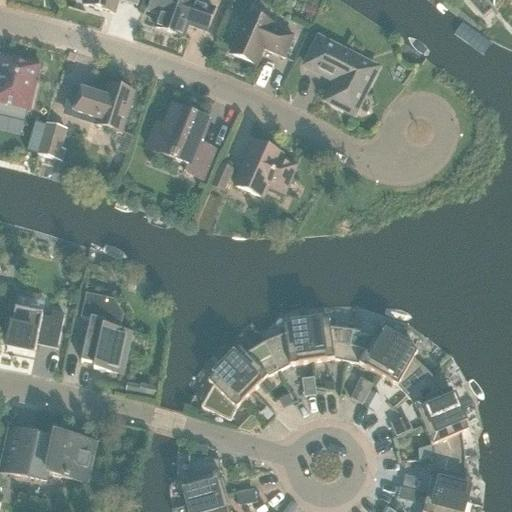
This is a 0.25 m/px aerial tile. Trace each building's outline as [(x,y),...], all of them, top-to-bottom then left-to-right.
[(137,8),(138,0),(85,0),(83,7),(114,15),(117,2),(137,8)] [(196,0),(152,0),(148,13),(159,17),(155,29),(183,39),(189,23),(194,25),(193,28),(205,33),(214,10),(195,4),(196,0)] [(316,12),(321,0),(308,0),(305,6),(316,12)] [(485,0),(493,8),(502,0),(485,0)] [(283,60),(293,38),(272,29),(273,26),(248,16),(232,53),(256,64),(263,48),(269,51),(268,53),(283,60)] [(353,116),(376,70),(318,41),(305,67),(337,83),(327,102),(353,116)] [(26,65),(1,59),(0,63),(0,104),(28,111),(35,81),(38,81),(41,67),(26,63),(26,65)] [(64,113),(96,123),(95,127),(122,134),(135,95),(109,87),(105,99),(72,88),(64,113)] [(198,145),(207,123),(174,109),(166,129),(158,126),(148,151),(188,167),(185,175),(202,181),(214,152),(198,145)] [(66,161),(70,148),(66,147),(72,128),(50,121),(41,153),(66,161)] [(284,195),(296,168),(280,160),(281,156),(254,144),(235,188),(262,200),(267,188),(284,195)] [(224,194),(234,171),(219,165),(209,187),(224,194)] [(117,332),(120,316),(112,303),(86,297),(81,318),(90,320),(81,364),(94,367),(93,370),(121,376),(130,335),(117,332)] [(51,320),(42,318),(42,317),(15,311),(12,324),(8,323),(5,337),(9,338),(6,352),(34,357),(37,341),(58,346),(64,316),(52,314),(51,320)] [(346,364),(352,332),(330,330),(328,322),(320,324),(320,323),(306,325),(312,365),(334,362),(346,364)] [(289,368),(312,365),(306,325),(292,327),(292,328),(284,329),(285,336),(264,345),(278,373),(289,368)] [(378,377),(397,342),(385,335),(385,336),(378,332),(374,338),(352,332),(346,364),(358,366),(378,377)] [(406,398),(430,376),(413,361),(417,354),(409,350),(410,349),(397,342),(378,377),(397,388),(406,398)] [(267,379),(278,373),(264,345),(245,357),(239,351),(233,357),(223,367),(251,395),(267,379)] [(236,411),(251,395),(223,367),(213,377),(213,378),(207,384),(213,389),(201,409),(230,423),(236,411)] [(423,428),(460,412),(454,399),(450,392),(443,395),(430,376),(406,398),(414,407),(423,428)] [(303,399),(316,397),(314,379),(301,380),(303,399)] [(360,408),(369,392),(358,385),(349,401),(360,408)] [(369,392),(360,408),(361,408),(362,407),(373,413),(382,399),(369,392)] [(282,411),(294,405),(289,395),(277,401),(282,411)] [(433,461),(465,458),(461,436),(468,433),(465,425),(460,412),(423,428),(432,449),(433,461)] [(395,439),(412,432),(406,418),(389,425),(395,439)] [(54,442),(10,432),(1,474),(46,484),(47,476),(85,485),(94,446),(60,438),(58,438),(57,438),(56,439),(55,439),(54,440),(54,441),(54,442)] [(428,495),(467,505),(470,491),(472,483),(464,481),(465,458),(433,461),(434,473),(428,495)] [(187,508),(225,497),(219,475),(220,462),(188,460),(188,484),(181,486),(183,494),(187,508)] [(464,511),(467,505),(428,495),(423,511),(464,511)] [(229,511),(225,497),(187,508),(187,511),(229,511)]
